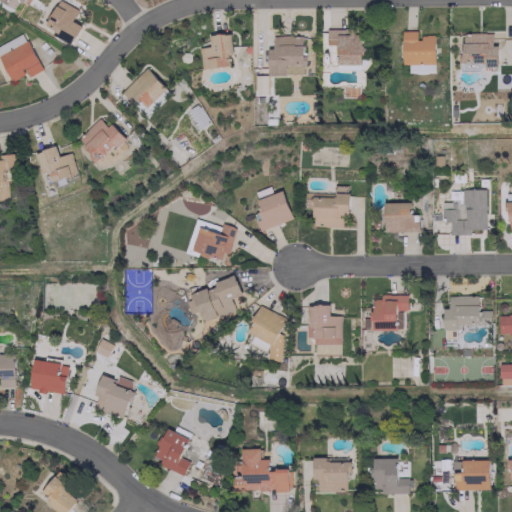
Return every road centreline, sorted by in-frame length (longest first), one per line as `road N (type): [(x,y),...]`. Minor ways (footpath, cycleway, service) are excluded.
road 1 (residential): [(0,121),(58,102),(138,27),(199,0)]
road 2 (residential): [(293,266),(511,262)]
road 3 (tertiary): [(0,421),(59,435),(169,511)]
